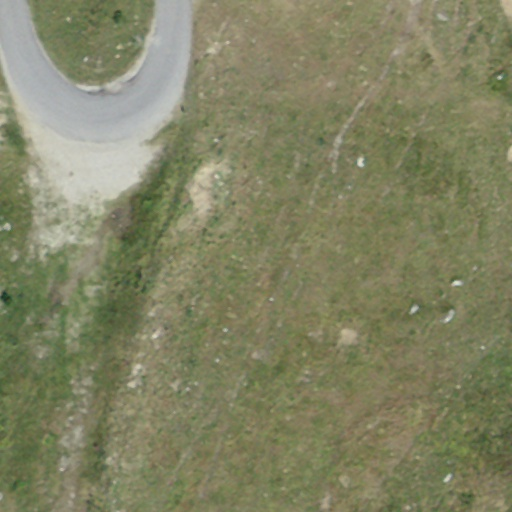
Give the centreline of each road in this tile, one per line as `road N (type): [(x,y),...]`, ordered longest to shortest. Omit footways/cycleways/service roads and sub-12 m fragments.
road 1 (track): [(135,122),(57,511)]
road 2 (track): [(11,0),(38,106),(77,131),(135,122),(158,103),(171,39),(169,0)]
